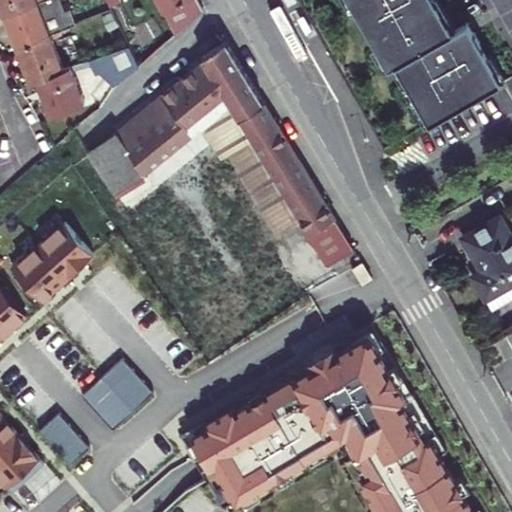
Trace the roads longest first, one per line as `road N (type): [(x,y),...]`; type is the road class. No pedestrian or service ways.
road 1 (residential): [(242,0),(402,274)]
road 2 (residential): [(402,274),(189,392)]
road 3 (residential): [(402,274),(511,464)]
road 4 (residential): [(189,392),(99,290)]
road 5 (residential): [(121,449),(31,348)]
road 6 (unknown): [(402,274),(511,198)]
